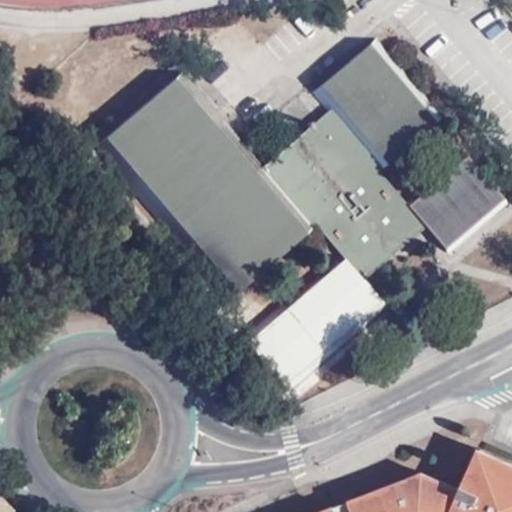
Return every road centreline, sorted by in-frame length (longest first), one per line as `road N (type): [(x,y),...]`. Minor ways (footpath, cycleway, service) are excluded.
road 1 (residential): [(179,409),(157,367),(115,344),(67,349),(30,378),(20,400)]
road 2 (residential): [(165,471),(262,465),(314,448),(337,430)]
road 3 (residential): [(337,430),(263,439),(179,409)]
road 4 (residential): [(337,430),(468,365)]
